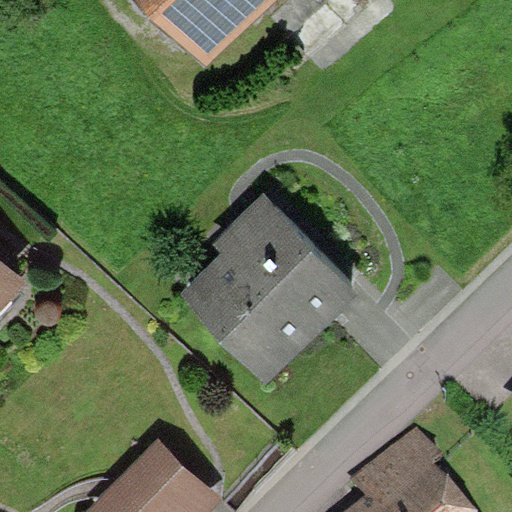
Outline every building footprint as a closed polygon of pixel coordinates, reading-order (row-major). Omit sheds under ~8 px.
[(172,0),(189,18),(208,0),(172,0)] [(349,268),(271,187),(246,211),(236,201),(212,224),(222,234),(179,276),(213,311),(228,297),(259,328),(301,288),(314,302),(349,268)] [(124,460),(170,503),(198,474),(152,431),(124,460)] [(347,511),(467,511),(420,453),(347,511)] [(161,511),(170,503),(124,460),(96,490),(119,511),(161,511)]
